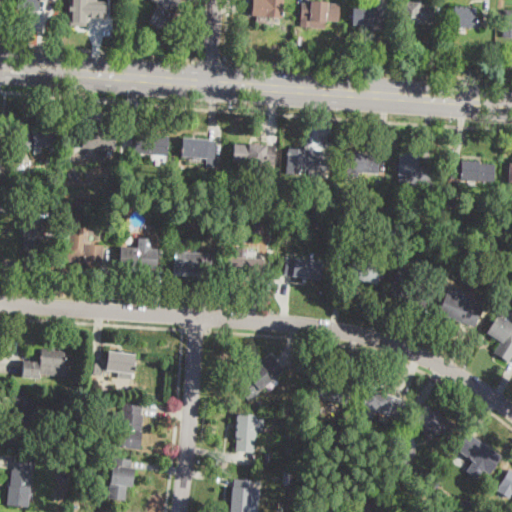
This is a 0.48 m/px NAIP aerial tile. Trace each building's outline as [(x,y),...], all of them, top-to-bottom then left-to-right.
[(39,0),(38,11),(16,9),(16,0),(39,0)] [(106,0),(105,14),(68,10),(69,0),(106,0)] [(150,0),(182,0),(164,32),(147,22),(156,5),(150,1),(150,0)] [(283,0),(282,18),(251,15),(252,0),(283,0)] [(340,3),(339,22),(326,22),(326,28),(300,26),(301,5),(301,3),(308,4),(308,1),(340,3)] [(388,2),(386,25),(383,24),(382,31),(371,30),(371,24),(351,23),(352,3),(369,4),(369,1),(388,2)] [(433,6),(432,25),(402,23),(404,4),(433,6)] [(481,19),(480,29),(452,27),(453,6),(476,8),(475,19),(481,19)] [(511,10),(511,30),(510,30),(510,34),(503,34),(504,10),(511,10)] [(56,126),(58,145),(43,146),(44,151),(34,152),(34,146),(31,146),(31,149),(20,150),(19,132),(29,132),(29,136),(32,135),(31,128),(56,126)] [(117,131),(115,151),(84,148),(85,128),(117,131)] [(171,137),(169,157),(133,154),(135,133),(171,137)] [(213,166),(213,167),(206,166),(207,159),(180,156),(182,138),(216,141),(213,166)] [(277,146),(276,164),(232,162),(233,143),(277,146)] [(329,151),(328,171),(286,167),(287,148),(329,151)] [(432,170),(431,186),(393,184),(395,151),(417,153),(417,169),(432,170)] [(378,174),(342,172),(344,152),(379,154),(378,174)] [(496,164),(495,182),(451,180),(451,162),(496,164)] [(506,227),(498,227),(498,215),(506,215),(506,227)] [(43,237),(42,253),(22,250),(25,218),(45,220),(43,237)] [(101,263),(101,264),(68,261),(69,242),(103,245),(101,263)] [(156,268),(156,270),(118,267),(119,246),(157,249),(156,268)] [(466,250),(463,257),(457,254),(460,248),(466,250)] [(214,253),(213,273),(172,270),(173,251),(214,253)] [(263,263),(262,280),(226,277),(227,256),(263,259),(263,263)] [(381,264),(376,283),(350,277),(354,259),(354,257),(381,264)] [(321,261),(319,279),(284,275),(285,258),(321,261)] [(428,291),(422,307),(388,294),(395,276),(429,289),(428,291)] [(481,306),(473,325),(459,319),(459,321),(435,311),(443,292),(445,293),(448,283),(460,288),(460,291),(469,295),(467,300),(481,306)] [(511,356),(508,362),(493,352),(500,340),(487,332),(497,315),(511,324),(511,356)] [(65,351),(64,364),(70,365),(69,376),(40,374),(40,379),(23,377),(24,361),(40,362),(41,349),(65,351)] [(135,354),(131,383),(117,381),(118,373),(105,371),(107,351),(135,354)] [(284,372),(246,401),(235,387),(273,358),(284,372)] [(101,366),(100,374),(93,373),(94,365),(101,366)] [(350,384),(345,405),(311,398),(316,376),(350,384)] [(406,401),(400,420),(373,411),(371,418),(360,414),(363,407),(360,407),(367,387),(406,401)] [(35,396),(34,408),(41,409),(40,424),(32,424),(30,445),(8,444),(10,423),(11,407),(15,407),(15,395),(35,396)] [(141,406),(141,413),(141,415),(143,415),(140,447),(122,446),(122,443),(119,442),(119,436),(117,436),(118,429),(113,428),(114,412),(122,413),(123,404),(141,406)] [(452,423),(443,439),(411,421),(421,405),(452,423)] [(257,415),(256,441),(235,440),(237,414),(257,415)] [(98,439),(88,439),(89,424),(99,425),(98,439)] [(499,458),(488,474),(452,449),(463,433),(499,458)] [(29,504),(29,506),(7,504),(13,458),(35,461),(29,504)] [(131,462),(130,468),(128,485),(126,485),(124,500),(107,498),(112,465),(114,465),(115,458),(131,460),(131,462)] [(94,462),(92,473),(81,471),(82,461),(94,462)] [(386,476),(380,477),(378,470),(385,469),(386,476)] [(511,493),(499,486),(509,469),(511,470),(511,493)] [(345,478),(341,484),(335,480),(339,474),(345,478)] [(252,488),(249,511),(228,511),(231,486),(252,488)]
